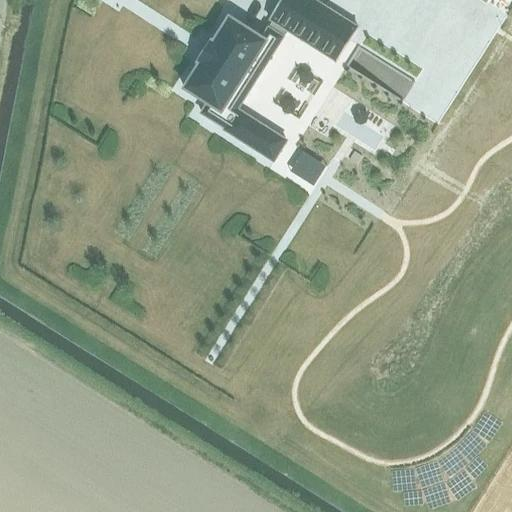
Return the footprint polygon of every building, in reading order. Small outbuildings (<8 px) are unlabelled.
[(107,0),(106,6),(166,20),(171,0),(107,0)] [(314,0),(282,0),(270,19),(275,22),(288,31),(338,62),(346,67),(359,47),(351,42),(360,29),(314,0)] [(127,21),(91,5),(66,62),(93,75),(98,64),(106,68),(127,21)] [(186,87),(185,89),(187,90),(209,104),(202,114),(226,129),(225,130),(275,162),(288,141),(239,110),(284,38),(288,31),(275,22),(270,29),(263,39),(232,19),(230,17),(229,19),(215,43),(214,42),(212,41),(211,42),(211,43),(200,61),(199,60),(198,62),(200,64),(200,63),(201,64),(186,87)] [(115,127),(120,112),(106,108),(102,123),(115,127)]
